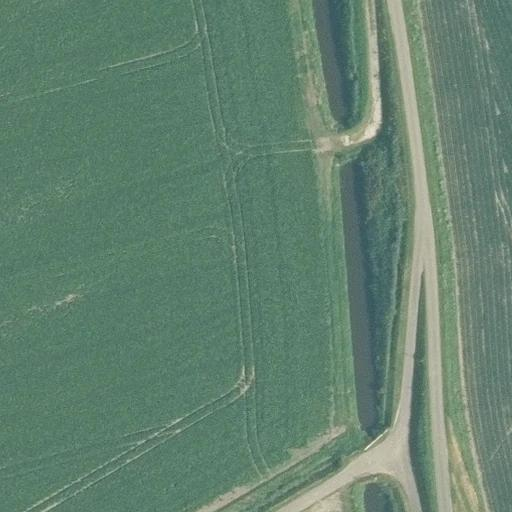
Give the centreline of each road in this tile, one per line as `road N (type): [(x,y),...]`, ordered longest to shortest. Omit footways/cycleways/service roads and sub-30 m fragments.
road 1 (unclassified): [(446,511),(423,208)]
road 2 (unclassified): [(400,447),(423,208)]
road 3 (unclassified): [(423,208),(394,0)]
road 4 (track): [(371,0),(373,129),(321,149)]
road 5 (unclassified): [(284,511),(400,447)]
